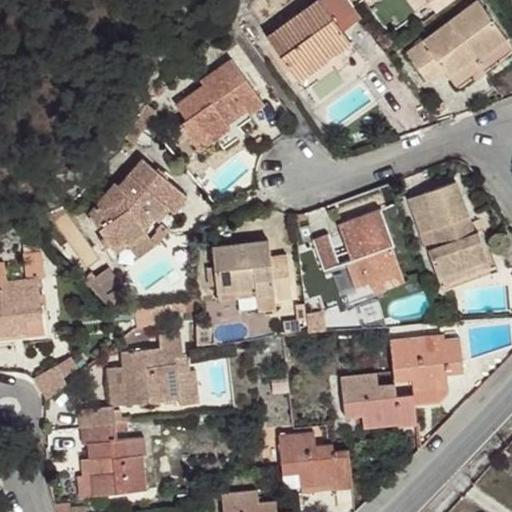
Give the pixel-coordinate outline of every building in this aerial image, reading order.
[(343,32),(319,0),(318,0),(267,38),(294,75),(305,67),(310,72),(350,43),(343,32)] [(361,18),(348,0),(319,0),(343,32),(361,18)] [(426,83),(444,70),(447,76),(474,56),(477,61),(506,40),(478,0),(406,54),(426,83)] [(350,43),(310,72),(305,67),(294,75),(305,91),(320,81),(336,70),(338,71),(345,66),(347,65),(343,60),(356,51),(350,43)] [(477,61),(474,56),(447,76),(454,84),(480,65),(477,61)] [(264,104),(232,60),(201,82),(204,86),(176,106),(186,120),(179,125),(195,145),(210,134),(214,139),(230,128),(224,120),(243,106),(248,112),(249,114),(264,104)] [(167,90),(159,82),(151,92),(159,99),(167,90)] [(155,110),(146,105),(140,115),(141,116),(148,123),(155,110)] [(248,112),(243,106),(224,120),(228,126),(248,112)] [(125,139),(133,144),(148,123),(141,116),(125,139)] [(214,139),(210,134),(195,145),(199,150),(214,139)] [(173,212),(187,196),(143,160),(120,186),(116,183),(89,215),(111,247),(123,239),(128,245),(146,231),(140,223),(148,213),(154,218),(165,205),(170,210),(173,212)] [(468,216),(455,181),(410,198),(422,232),(432,229),(438,247),(429,250),(439,277),(488,259),(479,232),(474,234),(470,235),(463,218),(468,216)] [(159,223),(170,210),(165,205),(154,218),(155,219),(159,223)] [(402,274),(391,245),(393,244),(380,208),(338,224),(350,259),(346,260),(358,291),(402,274)] [(146,231),(155,219),(154,218),(148,213),(140,223),(146,231)] [(474,234),(468,216),(463,218),(470,235),(474,234)] [(154,243),(169,229),(161,223),(155,230),(156,230),(150,237),(154,243)] [(438,247),(432,229),(422,232),(429,250),(438,247)] [(136,257),(154,243),(150,237),(146,231),(128,245),(136,257)] [(339,263),(329,234),(312,240),(323,269),(339,263)] [(116,253),(128,245),(123,239),(111,247),(116,253)] [(288,264),(272,266),(271,256),(269,240),(212,247),(217,292),(255,288),(256,295),(274,293),(275,298),(292,296),(288,264)] [(0,335),(27,333),(27,331),(26,319),(42,318),(38,279),(46,279),(42,253),(26,255),(29,280),(8,282),(6,264),(0,264),(0,335)] [(288,264),(286,255),(271,256),(272,266),(288,264)] [(488,259),(439,277),(442,287),(492,268),(491,266),(490,264),(488,259)] [(351,295),(339,263),(323,269),(334,302),(351,295)] [(123,287),(109,267),(95,276),(107,293),(119,285),(122,286),(123,287)] [(360,297),(404,281),(402,274),(358,291),(360,297)] [(127,294),(123,288),(122,286),(119,285),(107,293),(114,303),(120,299),(127,294)] [(255,288),(217,292),(217,299),(236,297),(238,310),(257,307),(256,295),(255,288)] [(274,293),(256,295),(257,307),(258,309),(276,307),(275,298),(274,293)] [(171,313),(196,309),(196,298),(194,298),(134,306),(136,318),(137,327),(172,319),(171,313)] [(136,318),(134,306),(118,308),(119,320),(136,318)] [(26,319),(27,331),(44,329),(42,318),(26,319)] [(210,345),(208,324),(196,325),(197,347),(210,345)] [(464,372),(460,338),(443,340),(443,333),(425,335),(425,338),(390,342),(394,381),(412,379),(413,392),(448,389),(446,374),(464,372)] [(177,371),(174,347),(121,352),(123,366),(128,404),(196,397),(194,369),(177,371)] [(58,368),(62,377),(75,369),(70,361),(58,368)] [(64,386),(66,384),(62,377),(58,368),(56,366),(32,379),(35,380),(37,382),(41,385),(43,388),(44,390),(45,393),(46,399),(64,386)] [(128,404),(123,366),(106,368),(111,406),(113,405),(128,404)] [(415,404),(414,395),(396,396),(395,385),(378,386),(377,374),(341,377),(345,417),(362,415),(364,427),(396,424),(396,426),(417,424),(415,404)] [(440,400),(448,389),(413,392),(414,395),(415,404),(438,401),(440,400)] [(114,423),(113,405),(111,406),(78,409),(81,427),(114,423)] [(146,455),(144,437),(117,440),(114,423),(81,427),(82,444),(87,444),(89,459),(113,456),(115,472),(91,475),(93,496),(146,490),(142,455),(146,455)] [(352,487),(348,450),(333,451),(332,444),(315,446),(314,432),(279,435),(282,474),(300,472),(301,485),(335,483),(336,488),(352,487)] [(115,472),(113,456),(89,459),(81,459),(84,475),(84,476),(91,475),(115,472)] [(301,485),(300,472),(282,474),(283,487),(301,485)] [(93,496),(91,475),(84,476),(84,475),(77,476),(80,497),(93,496)] [(336,488),(335,483),(301,485),(301,492),(336,488)] [(293,511),(294,511),(291,511),(276,511),(275,501),(259,503),(257,491),(222,494),(223,511),(293,511)]
